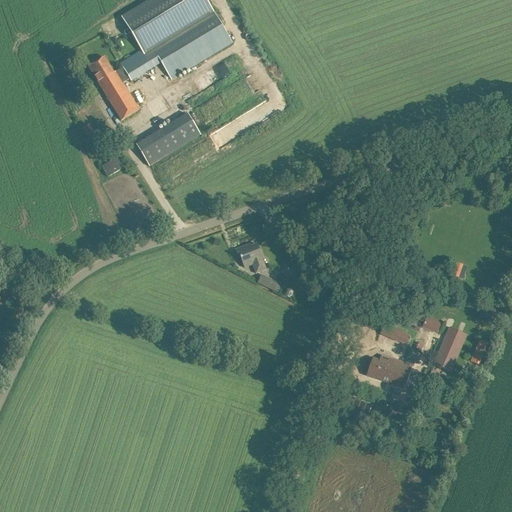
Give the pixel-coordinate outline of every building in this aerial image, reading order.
[(150,46),(161,64),(171,81),(232,44),(205,0),(153,0),(122,19),(142,51),(150,46)] [(104,57),(88,67),(121,121),(139,110),(121,81),(128,76),(122,68),(114,73),(104,57)] [(136,145),(149,167),(200,136),(187,114),(136,145)] [(98,136),(90,124),(82,129),(90,141),(98,136)] [(101,149),(105,147),(101,141),(97,143),(101,149)] [(102,167),(108,178),(123,169),(117,158),(102,167)] [(245,247),(235,251),(238,258),(240,258),(243,265),(254,261),(255,264),(258,274),(267,271),(257,245),(246,249),(245,247)] [(461,280),(462,279),(464,280),(465,277),(463,276),(466,267),(463,266),(457,263),(453,276),(458,279),(461,280)] [(291,266),(288,272),(301,278),(299,281),(303,283),(307,274),(291,266)] [(274,292),(279,284),(262,275),(258,283),(274,292)] [(488,314),(486,319),(498,323),(502,312),(485,306),(483,312),(488,314)] [(437,333),(441,324),(426,318),(422,327),(437,333)] [(402,332),(384,324),(380,334),(397,341),(402,332)] [(451,372),(467,335),(449,328),(433,365),(451,372)] [(479,341),(469,363),(471,364),(478,367),(486,347),(487,344),(479,341)] [(373,359),(367,376),(371,378),(376,379),(405,390),(413,367),(398,362),(389,358),(389,359),(381,356),(379,361),(373,359)] [(370,428),(378,405),(359,398),(351,421),(370,428)]
